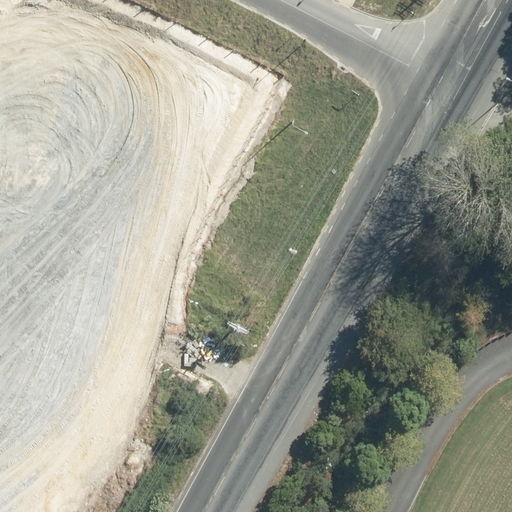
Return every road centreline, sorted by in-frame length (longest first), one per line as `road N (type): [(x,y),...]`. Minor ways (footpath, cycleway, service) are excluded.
road 1 (secondary): [(203,511),(442,86)]
road 2 (unclassified): [(442,86),(269,0)]
